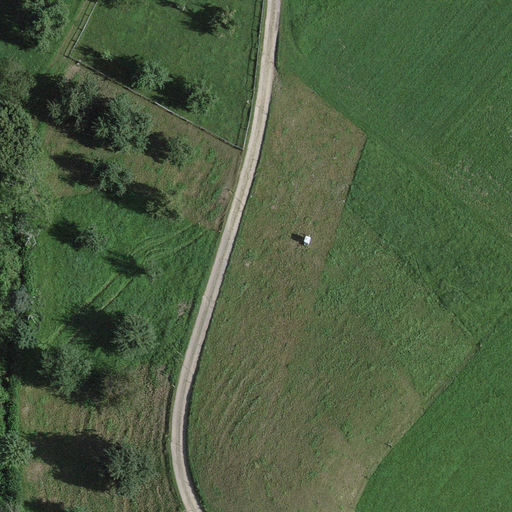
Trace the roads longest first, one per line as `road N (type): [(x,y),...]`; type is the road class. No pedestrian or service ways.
road 1 (track): [(273,0),(249,171),(181,403),(179,462),(194,511)]
road 2 (track): [(0,141),(90,0)]
